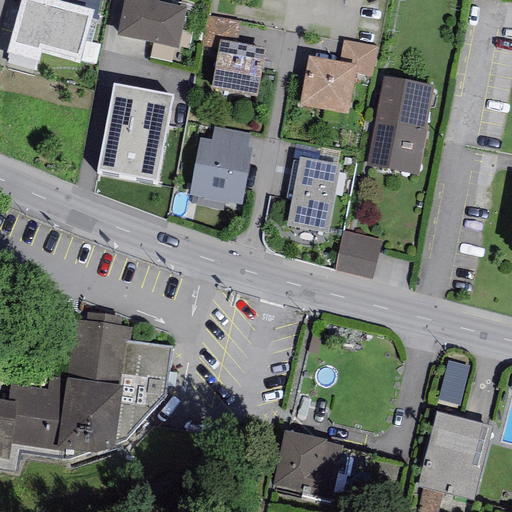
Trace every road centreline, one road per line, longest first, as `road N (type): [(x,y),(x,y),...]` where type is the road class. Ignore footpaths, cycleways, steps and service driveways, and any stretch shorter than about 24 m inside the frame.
road 1 (residential): [(0,178),(248,272),(511,340)]
road 2 (unknown): [(409,456),(429,320)]
